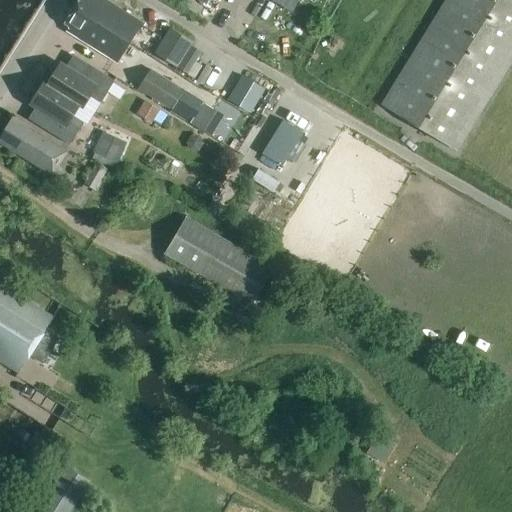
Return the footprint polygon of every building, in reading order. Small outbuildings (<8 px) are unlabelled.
[(80,0),(75,8),(132,44),(145,24),(107,0),(80,0)] [(511,0),(444,0),(381,104),(459,152),(511,64),(511,0)] [(119,64),(132,44),(75,8),(65,24),(70,26),(67,31),(119,64)] [(192,46),(194,42),(170,28),(155,53),(179,67),(192,46)] [(179,67),(189,74),(197,61),(202,52),(192,46),(179,67)] [(47,85),(80,105),(83,108),(90,97),(101,103),(115,81),(89,65),(81,78),(60,65),(47,85)] [(183,90),(150,69),(138,88),(171,109),(183,90)] [(242,75),(233,89),(241,94),(235,104),(250,113),(264,90),(255,84),(242,75)] [(80,105),(47,85),(44,83),(31,104),(52,117),(45,130),(70,145),(84,123),(73,116),(80,105)] [(171,109),(192,122),(204,104),(183,90),(171,109)] [(153,123),(161,110),(145,100),(137,113),(153,123)] [(123,129),(127,115),(109,109),(104,123),(123,129)] [(0,143),(52,176),(67,152),(13,118),(0,138),(0,143)] [(281,121),(262,153),(264,155),(263,156),(266,158),(267,156),(282,165),(301,133),(281,121)] [(116,162),(124,149),(100,138),(93,152),(95,153),(116,162)] [(95,153),(93,158),(113,168),(116,162),(95,153)] [(97,190),(108,169),(96,162),(85,183),(97,190)] [(66,179),(59,197),(76,205),(84,187),(66,179)] [(248,320),(257,304),(254,303),(274,267),(186,217),(164,254),(233,293),(225,307),(248,320)] [(0,361),(19,373),(53,316),(0,283),(0,361)] [(69,511),(88,480),(66,467),(39,511),(69,511)]
